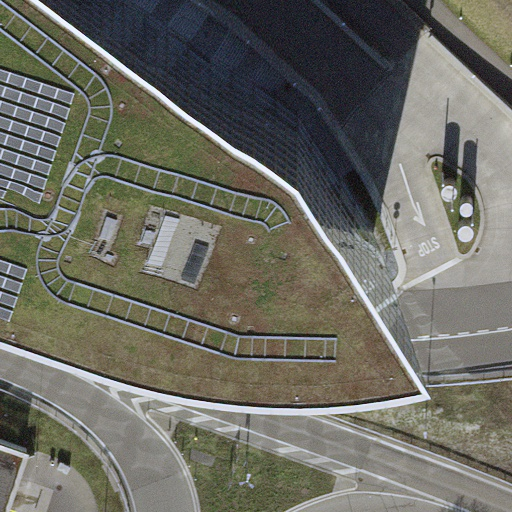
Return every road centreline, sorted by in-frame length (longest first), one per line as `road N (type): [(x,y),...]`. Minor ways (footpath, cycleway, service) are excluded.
road 1 (motorway): [(0,311),(363,453),(477,511)]
road 2 (secondary): [(0,299),(240,347),(393,355),(511,347)]
road 3 (secondary): [(0,337),(124,432),(153,474),(165,511)]
